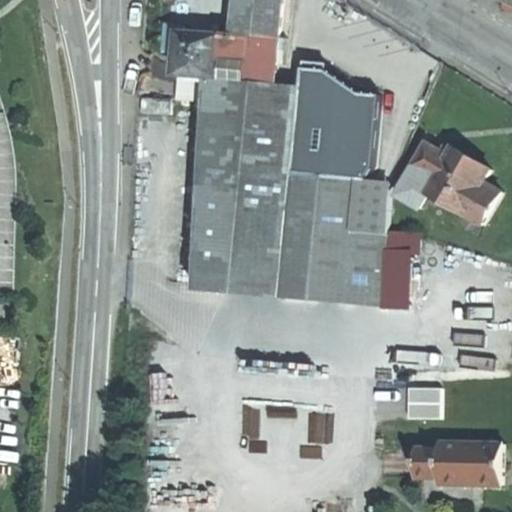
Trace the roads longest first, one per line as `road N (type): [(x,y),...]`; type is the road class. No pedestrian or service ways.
road 1 (secondary): [(80,511),(101,112)]
road 2 (secondary): [(408,0),(511,63)]
